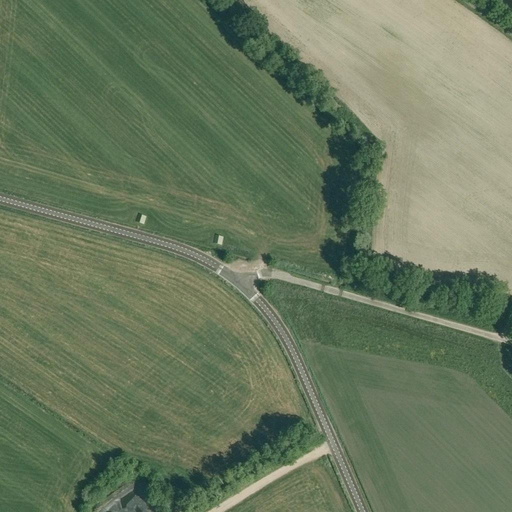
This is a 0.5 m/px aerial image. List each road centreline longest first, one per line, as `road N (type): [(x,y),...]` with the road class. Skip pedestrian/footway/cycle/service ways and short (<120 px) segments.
road 1 (unclassified): [(511,343),(263,273),(236,282)]
road 2 (unclassified): [(361,511),(288,343),(236,282)]
road 3 (unclassified): [(236,282),(179,250),(0,200)]
